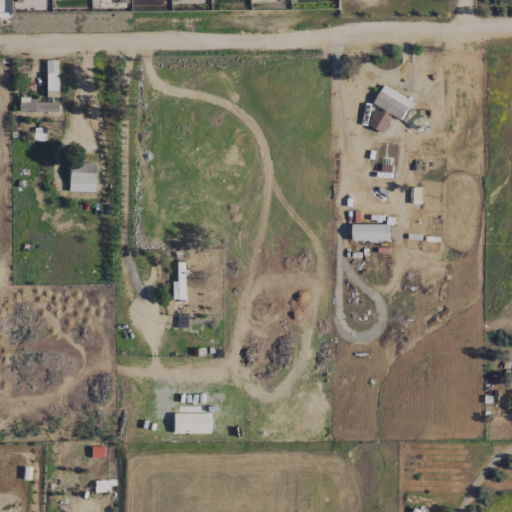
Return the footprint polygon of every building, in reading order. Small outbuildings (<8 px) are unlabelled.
[(56,71),(56,60),(44,60),(45,71),(56,71)] [(411,101),(384,84),(372,103),(400,120),(411,101)] [(56,101),(35,101),(35,97),(18,97),(18,111),(56,111),(56,101)] [(368,125),(384,133),(391,119),(375,110),(368,125)] [(94,191),(94,163),(68,162),(68,190),(94,191)] [(390,224),(352,224),(352,240),(389,241),(390,224)] [(184,299),(183,261),(175,262),(175,281),(171,281),(172,299),(184,299)] [(210,412),(172,413),(173,433),(210,432),(210,412)]
